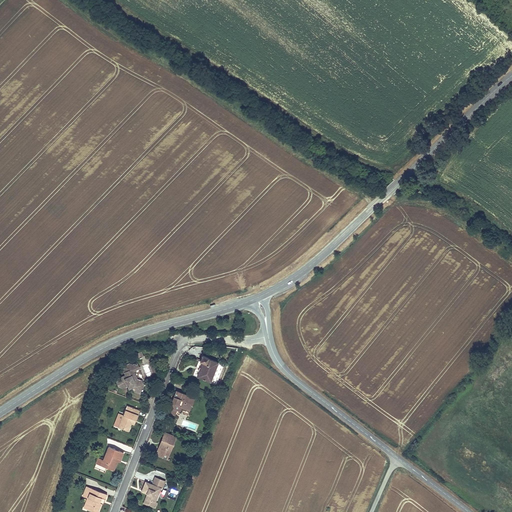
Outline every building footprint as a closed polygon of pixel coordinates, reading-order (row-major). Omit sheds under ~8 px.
[(208,358),(209,357),(202,354),(199,361),(202,362),(197,377),(210,382),(218,361),(208,358)] [(116,381),(118,386),(122,387),(127,385),(129,388),(132,387),(134,391),(140,394),(144,386),(142,379),(141,380),(137,379),(134,370),(140,368),(137,362),(133,364),(129,363),(121,367),(125,374),(117,378),(116,381)] [(147,376),(152,374),(148,364),(144,365),(147,376)] [(167,412),(174,415),(177,409),(179,404),(190,408),(194,397),(175,390),(167,412)] [(113,425),(128,431),(131,423),(134,425),(140,410),(127,405),(123,415),(118,413),(113,425)] [(162,448),(159,447),(158,451),(165,453),(167,450),(171,451),(177,435),(165,431),(162,439),(164,440),(162,448)] [(103,459),(98,457),(96,463),(114,470),(118,460),(121,461),(124,452),(108,446),(103,459)] [(167,450),(165,453),(158,451),(157,454),(168,459),(171,451),(167,450)] [(153,500),(157,502),(163,487),(164,488),(167,480),(157,476),(154,483),(148,481),(145,489),(151,492),(146,503),(151,505),(153,500)] [(88,509),(96,511),(97,511),(102,502),(99,501),(101,496),(105,498),(107,493),(87,485),(83,495),(88,497),(92,499),(88,509)]
